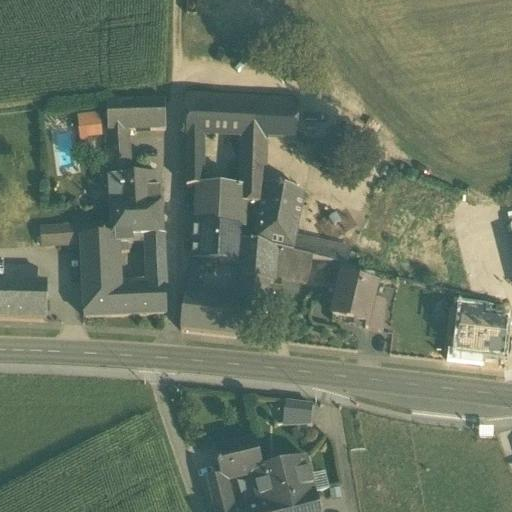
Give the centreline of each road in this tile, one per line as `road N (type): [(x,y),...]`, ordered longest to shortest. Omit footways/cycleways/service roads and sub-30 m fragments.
road 1 (track): [(153,358),(173,325),(175,0)]
road 2 (secondary): [(153,358),(511,397)]
road 3 (residential): [(200,511),(153,358)]
road 4 (secondary): [(0,351),(153,358)]
